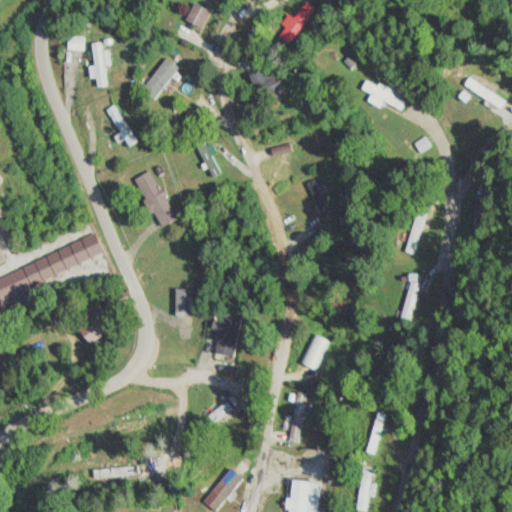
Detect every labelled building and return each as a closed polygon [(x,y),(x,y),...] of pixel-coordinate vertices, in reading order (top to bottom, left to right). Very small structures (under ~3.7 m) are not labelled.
[(210,11),(193,3),(184,21),(200,30),(210,11)] [(84,37),(68,38),(69,49),(84,49),(84,37)] [(109,51),(102,52),(100,43),(90,45),(96,88),(106,86),(103,66),(111,65),(109,51)] [(140,91),(154,101),(178,67),(165,57),(140,91)] [(249,73),(256,98),(277,93),(271,68),(249,73)] [(504,101),(468,77),(463,85),(498,108),(504,101)] [(378,83),(376,85),(366,79),(360,89),(370,95),(366,101),(379,109),(383,102),(399,111),(406,98),(378,83)] [(106,110),(127,148),(136,143),(115,105),(106,110)] [(402,143),(417,163),(437,149),(422,129),(402,143)] [(178,219),(150,170),(133,180),(160,228),(178,219)] [(308,183),(322,217),(330,213),(316,180),(308,183)] [(428,213),(418,210),(406,252),(416,255),(428,213)] [(0,300),(104,254),(96,235),(0,278),(0,300)] [(423,285),(413,282),(399,322),(409,325),(423,285)] [(194,317),(194,290),(176,290),(176,317),(194,317)] [(91,346),(112,329),(98,311),(76,328),(91,346)] [(221,356),(238,353),(233,321),(216,324),(221,356)] [(309,394),(299,392),(290,441),(301,443),(309,394)] [(234,408),(227,400),(208,418),(216,425),(234,408)] [(367,452),(377,455),(389,415),(379,412),(367,452)] [(212,510),(254,470),(241,457),(199,497),(212,510)] [(356,511),(368,511),(373,468),(361,467),(356,511)] [(304,511),(316,511),(319,511),(321,483),(287,481),(286,511),(288,511),(304,511)]
